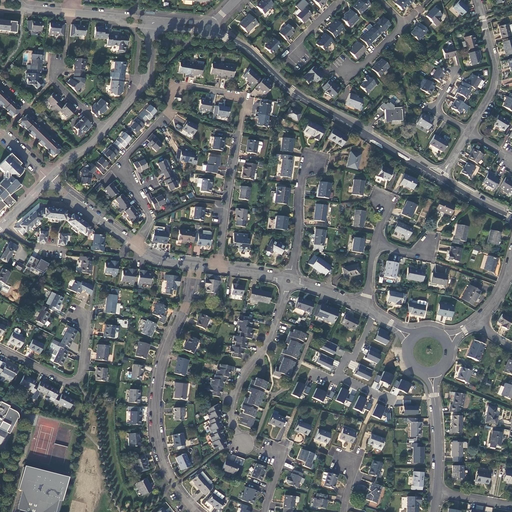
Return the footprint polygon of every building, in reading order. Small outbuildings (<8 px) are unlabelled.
[(264,14),(273,5),(267,0),(261,0),(262,1),(256,6),(264,14)] [(365,0),(360,0),(352,8),(359,14),(366,8),(367,9),(371,6),(365,0)] [(412,1),(411,0),(399,0),(395,4),(401,11),(407,4),(409,5),(412,1)] [(468,9),(463,4),(462,4),(459,1),(453,8),(461,16),(468,9)] [(435,25),(440,20),(438,18),(441,15),(437,11),(439,9),(436,6),(431,11),(426,16),(435,25)] [(311,15),(305,8),(296,16),(303,24),(306,20),(311,15)] [(349,27),(358,19),(350,10),(347,13),(346,12),(343,15),(345,16),(342,19),(349,27)] [(257,23),(249,14),(246,17),(246,18),(239,25),(247,33),(257,23)] [(375,24),(372,27),(380,35),(390,25),(383,18),(376,24),(375,24)] [(17,22),(0,20),(0,30),(8,31),(8,32),(17,32),(17,25),(16,25),(17,22)] [(42,22),(27,21),(26,30),(28,30),(42,32),(42,22)] [(344,28),(336,21),(326,30),(335,38),(338,35),(337,34),(344,28)] [(60,35),(64,36),(65,24),(61,24),(61,23),(56,22),(56,24),(50,23),(48,35),(55,36),(55,34),(59,34),(60,35)] [(86,26),(75,25),(71,24),(70,36),(74,37),(75,36),(79,36),(80,35),(85,36),(86,26)] [(428,32),(420,24),(410,34),(418,41),(424,35),(425,35),(428,32)] [(508,24),(498,27),(501,39),(511,36),(510,33),(511,32),(511,24),(508,25),(508,24)] [(286,40),(295,32),(288,25),(279,34),(286,40)] [(104,29),(104,27),(100,27),(95,27),(94,38),(107,39),(108,34),(108,30),(104,29)] [(376,38),(369,30),(360,39),(368,47),(371,44),(371,43),(376,38)] [(108,34),(107,39),(106,46),(111,46),(111,45),(118,46),(117,50),(125,51),(125,45),(126,45),(127,40),(125,37),(119,37),(118,35),(108,34)] [(332,41),(325,34),(321,37),(322,38),(316,44),(318,47),(320,47),(323,50),(332,41)] [(467,50),(477,47),(474,35),(464,38),(467,50)] [(275,51),(281,46),(274,39),(264,48),(271,54),(274,51),(275,51)] [(511,39),(502,42),(506,56),(511,54),(511,39)] [(356,59),(365,50),(357,42),(352,46),(352,49),(349,52),(356,59)] [(442,60),(453,58),(451,48),(450,48),(440,51),(442,60)] [(479,51),(468,53),(472,66),(481,63),(480,58),(481,58),(479,51)] [(30,69),(41,70),(42,60),(41,60),(41,56),(31,54),(31,59),(31,66),(30,66),(30,69)] [(74,73),(84,74),(85,66),(86,59),(76,59),(75,62),(74,62),(74,69),(75,69),(74,73)] [(383,73),(389,67),(382,59),(372,69),(380,78),(384,74),(383,73)] [(112,77),(124,78),(125,63),(115,62),(114,72),(112,72),(112,77)] [(185,77),(189,77),(192,64),(189,64),(188,62),(185,63),(180,62),(178,72),(186,74),(185,77)] [(192,64),(189,77),(194,78),(194,75),(201,76),(201,75),(203,66),(198,65),(196,63),(194,65),(192,64)] [(217,78),(221,79),(223,66),(221,65),(219,63),(217,64),(212,63),(210,73),(217,75),(217,78)] [(223,66),(221,79),(225,79),(226,76),(233,77),(235,67),(229,67),(228,64),(224,64),(223,66)] [(302,79),(305,82),(309,78),(312,80),(315,84),(324,75),(321,72),(320,73),(314,67),(302,79)] [(446,72),(439,68),(438,67),(431,78),(439,83),(446,72)] [(40,80),(41,70),(30,69),(30,73),(26,73),(26,79),(27,79),(27,83),(28,85),(33,85),(37,89),(42,82),(40,80)] [(250,88),(259,78),(257,76),(257,73),(255,74),(250,69),(243,77),(249,83),(247,85),(250,88)] [(84,78),(84,74),(74,73),(74,79),(73,80),(70,78),(66,82),(76,92),(80,87),(83,87),(84,86),(84,78)] [(380,83),(374,76),(371,79),(367,75),(363,79),(364,80),(362,82),(362,83),(359,86),(366,93),(372,87),(374,87),(376,85),(377,86),(380,83)] [(474,88),(475,89),(481,80),(472,75),(469,81),(468,80),(466,84),(474,88)] [(123,82),(124,78),(112,77),(110,91),(113,91),(113,94),(114,95),(118,95),(120,94),(120,92),(122,92),(123,86),(122,86),(122,82),(123,82)] [(272,87),(263,79),(254,89),(257,92),(260,89),(266,94),(272,87)] [(418,88),(420,90),(426,80),(423,79),(422,79),(418,87),(418,88)] [(340,90),(329,80),(323,87),(325,90),(324,94),(329,96),(332,99),(340,90)] [(429,95),(435,85),(426,80),(420,90),(429,95)] [(474,88),(466,84),(464,83),(457,94),(466,99),(469,93),(471,93),(474,88)] [(0,106),(1,107),(2,106),(8,112),(7,113),(11,117),(12,116),(13,116),(12,117),(13,118),(18,113),(17,112),(20,108),(16,103),(15,104),(9,99),(10,98),(5,93),(4,94),(1,91),(1,90),(0,88),(0,106)] [(55,110),(61,104),(58,101),(60,99),(53,93),(46,101),(52,106),(50,109),(53,111),(55,110)] [(345,105),(355,109),(356,106),(358,105),(360,106),(363,100),(358,98),(357,96),(350,93),(345,105)] [(511,94),(510,94),(503,107),(511,112),(511,110),(511,94)] [(210,111),(212,98),(208,97),(207,101),(200,100),(199,109),(204,110),(205,113),(208,111),(210,111)] [(95,109),(97,117),(101,114),(103,114),(109,107),(106,105),(106,104),(101,99),(97,103),(95,103),(94,105),(94,107),(91,108),(91,112),(95,109)] [(459,113),(465,104),(456,99),(450,108),(459,113)] [(63,106),(61,104),(55,110),(58,113),(60,111),(67,118),(76,110),(70,103),(67,103),(63,106)] [(215,106),(213,114),(217,114),(217,116),(219,116),(221,119),(223,117),(228,117),(229,108),(223,106),(223,103),(219,103),(218,106),(215,106)] [(256,110),(255,114),(269,117),(269,114),(271,112),(270,110),(271,104),(262,103),(261,103),(260,111),(256,110)] [(139,116),(145,121),(147,119),(149,120),(152,117),(152,116),(156,111),(150,105),(145,110),(144,109),(139,116)] [(301,114),(290,108),(286,115),(297,121),(301,114)] [(384,109),(385,120),(387,120),(388,123),(392,123),(392,121),(402,121),(402,108),(394,108),(394,109),(384,109)] [(268,119),(269,117),(255,114),(255,118),(258,119),(257,126),(267,128),(268,123),(270,121),(268,119)] [(35,139),(36,139),(38,136),(41,138),(38,141),(39,142),(38,143),(42,147),(43,146),(49,151),(47,152),(52,156),(53,155),(54,155),(53,156),(54,157),(59,152),(58,151),(61,148),(56,143),(55,143),(50,138),(51,138),(46,133),(45,134),(41,130),(42,129),(37,124),(36,125),(31,120),(32,119),(27,115),(24,118),(23,117),(18,122),(18,123),(19,122),(20,123),(19,125),(23,128),(24,127),(29,132),(28,134),(33,138),(34,136),(35,137),(34,138),(35,139)] [(428,118),(422,115),(416,124),(427,130),(434,120),(429,117),(428,118)] [(503,132),(509,122),(498,115),(493,125),(503,132)] [(85,118),(84,116),(74,127),(77,130),(77,134),(81,134),(84,131),(86,132),(92,125),(89,122),(85,122),(85,118)] [(143,124),(145,121),(139,116),(133,122),(134,123),(130,127),(136,133),(141,129),(144,126),(143,124)] [(193,135),(198,126),(187,121),(183,128),(177,124),(176,126),(178,128),(180,129),(182,130),(182,129),(193,135)] [(324,129),(309,121),(304,132),(314,137),(313,139),(318,141),(324,129)] [(347,137),(333,129),(327,138),(341,147),(347,137)] [(114,144),(120,149),(122,146),(124,148),(127,145),(126,144),(131,139),(125,133),(124,133),(120,138),(119,137),(116,140),(116,141),(114,144)] [(152,134),(147,140),(150,142),(147,145),(151,148),(152,147),(156,151),(162,145),(157,141),(158,140),(155,137),(155,136),(152,134)] [(448,143),(435,135),(429,144),(442,152),(448,143)] [(214,137),(212,149),(222,151),(223,143),(224,143),(224,139),(214,137)] [(292,152),(293,139),(282,138),(280,151),(292,152)] [(258,141),(249,140),(248,147),(246,147),(246,152),(256,154),(257,152),(257,148),(258,141)] [(117,152),(120,149),(114,144),(112,146),(111,146),(107,150),(108,150),(104,155),(109,159),(111,161),(115,156),(116,157),(119,153),(117,152)] [(474,149),(468,159),(477,164),(480,159),(482,159),(483,157),(482,156),(482,154),(474,149)] [(192,163),(194,153),(181,151),(179,161),(192,163)] [(357,170),(361,154),(351,152),(347,167),(357,170)] [(10,154),(8,156),(18,166),(21,164),(10,154)] [(292,160),(292,156),(281,154),(281,159),(282,159),(280,177),(291,178),(293,160),(292,160)] [(0,199),(0,200),(6,205),(8,208),(11,206),(15,201),(9,195),(14,190),(15,191),(21,186),(19,184),(19,185),(11,178),(15,175),(18,177),(21,174),(23,170),(18,166),(8,156),(0,164),(0,169),(4,173),(4,179),(0,182),(0,199)] [(220,159),(209,157),(208,165),(206,165),(205,172),(217,173),(218,167),(219,167),(220,159)] [(89,167),(95,172),(97,169),(101,173),(104,169),(108,164),(106,162),(102,158),(97,162),(96,162),(93,165),(91,164),(89,167)] [(139,180),(143,178),(140,172),(142,171),(142,170),(147,168),(144,160),(138,163),(137,162),(133,164),(136,170),(134,171),(139,180)] [(165,177),(172,173),(170,170),(171,170),(169,165),(168,166),(165,160),(157,164),(160,170),(159,170),(161,174),(164,173),(165,177)] [(257,164),(245,163),(244,167),(243,167),(242,178),(253,180),(255,169),(256,169),(257,164)] [(469,178),(475,168),(467,163),(461,173),(469,178)] [(393,171),(382,166),(377,177),(382,179),(383,178),(389,181),(393,171)] [(92,174),(95,172),(89,167),(86,169),(88,171),(86,174),(81,173),(81,178),(81,184),(89,185),(90,179),(91,179),(92,174)] [(173,177),(172,173),(165,177),(166,180),(164,181),(166,185),(167,185),(170,191),(178,187),(175,181),(176,180),(174,176),(173,177)] [(499,180),(493,177),(488,174),(483,183),(494,190),(499,180)] [(417,180),(404,175),(400,184),(412,190),(417,180)] [(511,180),(506,177),(496,194),(499,195),(500,192),(499,192),(501,188),(504,190),(503,192),(507,195),(509,193),(511,195),(511,193),(511,181),(511,180)] [(210,189),(212,180),(202,179),(201,187),(200,191),(210,193),(211,189),(210,189)] [(362,196),(364,181),(354,180),(352,195),(362,196)] [(331,183),(319,181),(317,197),(329,199),(331,183)] [(115,187),(112,183),(106,188),(100,183),(95,189),(98,191),(101,188),(104,190),(106,194),(107,193),(111,198),(116,194),(118,192),(114,187),(115,187)] [(248,200),(251,187),(241,186),(240,190),(241,190),(239,199),(248,200)] [(287,204),(289,189),(277,187),(274,203),(287,204)] [(145,194),(150,204),(152,203),(155,210),(159,208),(158,206),(165,203),(161,196),(155,198),(155,197),(152,198),(149,193),(145,194)] [(122,194),(121,195),(119,197),(115,200),(119,205),(118,205),(121,209),(118,211),(121,214),(124,211),(130,207),(128,204),(129,202),(127,198),(126,199),(122,194)] [(454,206),(439,200),(436,209),(450,215),(454,206)] [(411,218),(416,205),(407,201),(401,214),(411,218)] [(325,222),(327,206),(317,204),(316,208),(315,208),(314,220),(325,222)] [(135,211),(131,206),(130,207),(124,211),(128,216),(128,217),(130,221),(132,224),(139,219),(136,216),(139,214),(136,210),(135,211)] [(22,235),(23,235),(31,228),(33,230),(38,226),(36,223),(43,217),(51,219),(51,222),(58,223),(58,219),(65,220),(67,211),(63,210),(63,209),(59,209),(59,210),(53,209),(53,208),(49,207),(49,209),(45,208),(45,212),(42,211),(41,211),(40,211),(37,213),(35,211),(32,214),(31,213),(29,215),(30,216),(25,221),(24,219),(21,222),(22,223),(19,225),(21,227),(18,230),(22,235)] [(203,220),(204,208),(195,207),(194,219),(203,220)] [(246,221),(247,210),(236,209),(236,213),(237,213),(236,220),(246,221)] [(363,227),(365,211),(355,210),(353,226),(363,227)] [(88,237),(93,229),(87,225),(88,223),(85,221),(84,222),(79,218),(80,217),(77,215),(76,216),(73,214),(67,222),(73,226),(71,229),(77,233),(79,230),(88,237)] [(286,230),(287,217),(276,216),(275,229),(286,230)] [(412,228),(397,222),(394,231),(408,237),(412,228)] [(453,239),(452,243),(462,245),(463,241),(466,242),(468,226),(457,224),(454,239),(453,239)] [(313,244),(323,246),(324,246),(326,231),(315,229),(313,244)] [(168,232),(164,232),(154,230),(154,234),(153,234),(152,241),(158,242),(163,243),(163,244),(167,244),(168,232)] [(185,241),(193,242),(195,233),(191,232),(179,230),(178,240),(185,241)] [(497,245),(501,232),(491,230),(487,242),(497,245)] [(40,242),(45,243),(46,232),(43,231),(40,231),(39,237),(38,237),(37,242),(39,242),(40,242)] [(198,232),(197,245),(201,246),(201,245),(210,246),(211,236),(210,236),(202,234),(203,232),(198,232)] [(247,235),(234,233),(232,243),(235,243),(234,248),(248,250),(249,240),(247,240),(247,235)] [(58,245),(59,245),(62,242),(65,245),(66,245),(67,241),(65,240),(66,234),(59,234),(58,245)] [(94,251),(103,252),(104,248),(103,247),(103,243),(102,243),(103,235),(94,234),(92,246),(94,247),(94,251)] [(364,239),(354,237),(352,252),(362,253),(364,239)] [(285,247),(271,240),(266,251),(270,254),(272,250),(281,255),(285,247)] [(18,247),(10,242),(0,258),(0,259),(6,263),(13,252),(15,253),(18,247)] [(459,262),(462,248),(451,246),(449,254),(448,254),(447,260),(459,262)] [(91,257),(79,256),(79,260),(81,261),(81,265),(82,265),(81,272),(82,272),(82,273),(90,274),(92,262),(91,261),(91,257)] [(498,259),(487,256),(484,269),(494,273),(498,259)] [(318,257),(315,261),(311,266),(324,276),(331,267),(318,257)] [(311,266),(315,261),(310,258),(306,263),(311,266)] [(35,259),(32,265),(28,262),(26,267),(30,269),(31,267),(43,274),(42,276),(43,276),(49,264),(43,261),(42,262),(39,261),(35,259)] [(395,278),(398,263),(387,261),(384,276),(395,278)] [(114,262),(110,262),(110,263),(105,263),(104,273),(112,274),(112,277),(116,278),(118,267),(114,267),(114,262)] [(357,264),(342,268),(345,277),(359,274),(357,264)] [(422,282),(425,268),(421,267),(420,270),(408,268),(406,279),(422,282)] [(0,281),(5,284),(10,273),(2,269),(0,273),(0,281)] [(134,285),(135,275),(131,275),(131,270),(128,270),(127,271),(122,271),(121,281),(129,282),(129,284),(134,285)] [(142,276),(138,275),(137,285),(142,286),(142,283),(151,284),(152,274),(147,273),(147,272),(143,272),(142,276)] [(447,275),(432,272),(430,283),(445,286),(447,275)] [(178,276),(165,275),(164,281),(166,281),(164,294),(171,295),(172,290),(176,291),(176,286),(178,286),(178,282),(177,282),(178,276)] [(70,290),(75,281),(72,279),(67,288),(70,290)] [(220,281),(206,279),(206,284),(205,283),(205,287),(206,288),(205,293),(215,294),(216,285),(219,286),(220,281)] [(91,295),(92,285),(89,284),(88,285),(82,281),(81,284),(75,281),(70,290),(76,293),(76,292),(80,294),(82,291),(84,290),(85,290),(85,292),(91,295)] [(242,296),(243,286),(237,286),(238,284),(232,284),(231,294),(242,296)] [(480,291),(469,285),(461,299),(472,305),(480,291)] [(249,299),(250,300),(258,301),(269,304),(271,293),(251,289),(249,299)] [(400,306),(401,303),(403,293),(388,291),(386,301),(393,302),(396,303),(395,305),(400,306)] [(48,309),(53,311),(54,308),(58,310),(63,298),(55,294),(52,300),(50,305),(48,305),(46,308),(48,309)] [(115,314),(117,295),(106,294),(104,313),(115,314)] [(313,302),(298,297),(294,307),(310,313),(313,302)] [(417,304),(408,302),(407,311),(411,312),(410,314),(423,316),(425,306),(417,304)] [(157,303),(152,314),(161,319),(165,311),(166,312),(168,308),(157,303)] [(338,311),(321,304),(316,317),(333,323),(338,311)] [(453,307),(439,304),(437,315),(451,317),(453,307)] [(46,312),(48,309),(46,308),(41,305),(39,309),(41,310),(35,321),(44,325),(49,314),(46,312)] [(205,330),(210,318),(201,314),(195,325),(205,330)] [(359,321),(345,314),(341,324),(354,330),(359,321)] [(511,320),(502,314),(497,322),(503,325),(502,327),(506,330),(511,320)] [(231,357),(241,358),(243,349),(246,349),(247,345),(245,344),(247,338),(251,339),(252,335),(250,335),(252,328),(251,328),(252,322),(251,321),(252,318),(242,316),(241,320),(238,319),(237,326),(239,326),(238,332),(240,333),(239,337),(234,336),(232,342),(235,342),(234,347),(230,346),(229,353),(232,353),(231,357)] [(151,338),(157,324),(147,320),(141,333),(151,338)] [(115,326),(105,325),(104,333),(103,333),(103,337),(114,338),(115,332),(115,326)] [(77,331),(69,327),(61,343),(59,342),(57,346),(58,347),(66,351),(68,347),(69,348),(71,344),(73,345),(74,343),(72,342),(77,331)] [(388,332),(379,328),(374,340),(385,345),(389,337),(386,336),(388,332)] [(305,334),(294,330),(292,333),(290,332),(285,343),(288,344),(286,350),(283,349),(278,361),(281,362),(279,368),(276,367),(273,375),(279,377),(280,373),(289,377),(291,372),(289,372),(292,366),(293,366),(294,362),(286,359),(288,356),(294,358),(295,355),(297,356),(298,352),(297,351),(298,348),(300,349),(301,345),(293,341),(294,338),(301,341),(302,338),(304,338),(305,334)] [(12,333),(8,341),(20,348),(24,339),(18,336),(13,333),(12,333)] [(193,354),(199,340),(189,336),(186,344),(185,344),(183,349),(193,354)] [(337,345),(324,339),(320,348),(333,355),(337,345)] [(44,345),(32,340),(29,348),(40,353),(44,345)] [(477,362),(485,345),(474,341),(467,357),(477,362)] [(145,359),(150,345),(139,342),(134,356),(145,359)] [(107,361),(109,346),(97,345),(95,360),(107,361)] [(379,351),(370,346),(365,358),(376,364),(380,355),(378,354),(379,351)] [(68,351),(66,351),(58,347),(57,350),(58,351),(56,356),(53,355),(52,355),(50,359),(51,361),(61,366),(67,355),(66,354),(68,351)] [(321,353),(316,363),(330,369),(334,360),(321,353)] [(185,376),(189,360),(177,357),(176,361),(177,362),(174,373),(185,376)] [(511,361),(509,360),(503,372),(511,375),(511,361)] [(4,367),(1,365),(0,367),(0,373),(1,374),(0,375),(11,381),(17,370),(6,364),(4,367)] [(373,370),(360,364),(355,374),(368,380),(373,370)] [(141,380),(143,366),(133,365),(131,379),(141,380)] [(233,372),(234,367),(220,365),(219,369),(217,369),(215,375),(214,375),(213,379),(211,378),(210,385),(209,385),(208,391),(211,392),(210,396),(220,397),(221,394),(222,387),(223,387),(224,381),(225,382),(226,377),(228,378),(229,371),(233,372)] [(466,383),(471,372),(462,367),(457,379),(466,383)] [(105,382),(107,368),(96,368),(95,376),(96,376),(95,381),(105,382)] [(381,377),(377,375),(374,382),(378,383),(379,381),(389,385),(394,376),(384,371),(381,377)] [(30,392),(34,394),(35,391),(38,387),(34,385),(36,381),(24,375),(20,384),(31,390),(30,392)] [(266,382),(256,378),(254,381),(252,380),(248,392),(250,393),(248,399),(245,398),(241,409),(243,410),(242,413),(241,413),(240,417),(242,418),(240,424),(250,429),(254,418),(256,414),(254,413),(255,410),(249,407),(250,404),(257,407),(258,403),(260,404),(263,396),(261,396),(262,392),(256,390),(257,387),(265,390),(267,386),(265,385),(266,382)] [(406,393),(411,384),(401,379),(400,382),(396,380),(393,387),(406,393)] [(298,382),(291,395),(299,398),(303,389),(305,385),(298,382)] [(42,386),(39,384),(38,387),(35,391),(39,393),(39,391),(51,397),(55,389),(44,383),(42,386)] [(185,399),(187,384),(175,383),(174,387),(175,387),(174,398),(185,399)] [(510,399),(511,394),(511,386),(505,384),(503,387),(500,386),(497,394),(510,399)] [(312,397),(322,402),(325,396),(326,394),(327,393),(317,388),(312,397)] [(345,400),(346,397),(349,391),(341,388),(335,400),(343,404),(345,400)] [(139,404),(140,390),(130,389),(128,403),(139,404)] [(449,412),(459,413),(460,407),(462,407),(465,395),(454,393),(453,401),(452,405),(450,405),(449,412)] [(60,398),(56,396),(53,403),(56,406),(57,403),(69,410),(70,409),(72,411),(74,408),(71,406),(74,400),(62,394),(60,398)] [(364,405),(367,399),(359,396),(353,408),(361,412),(362,408),(364,405)] [(0,443),(1,444),(6,432),(9,434),(17,419),(18,419),(19,419),(19,418),(19,417),(19,416),(19,415),(18,414),(17,413),(17,412),(16,412),(9,408),(10,407),(0,402),(0,443)] [(218,451),(227,447),(225,443),(223,437),(224,436),(221,430),(219,427),(222,426),(219,420),(220,419),(218,416),(221,414),(219,408),(220,408),(218,404),(207,410),(209,413),(207,415),(209,420),(208,421),(209,425),(207,426),(210,432),(212,435),(209,437),(212,442),(211,443),(214,449),(216,448),(218,451)] [(371,415),(380,419),(381,415),(383,412),(385,408),(377,404),(371,415)] [(404,406),(403,406),(403,414),(404,414),(417,414),(417,406),(407,406),(404,406)] [(485,423),(496,425),(497,417),(495,417),(496,408),(488,406),(485,423)] [(184,420),(183,408),(174,408),(174,421),(184,420)] [(141,425),(141,411),(130,411),(130,425),(141,425)] [(285,419),(272,414),(269,423),(281,428),(285,419)] [(461,434),(462,416),(452,416),(452,429),(451,429),(451,433),(461,434)] [(418,418),(407,418),(407,423),(410,423),(410,437),(420,437),(420,426),(422,426),(422,422),(418,422),(418,418)] [(310,426),(297,421),(294,430),(307,435),(310,426)] [(356,433),(343,428),(339,439),(352,443),(356,433)] [(331,434),(318,429),(314,439),(327,444),(331,434)] [(500,446),(502,433),(492,432),(490,447),(495,448),(495,446),(500,446)] [(138,433),(128,433),(129,447),(140,446),(139,438),(138,433)] [(184,445),(182,434),(172,435),(174,447),(184,445)] [(368,444),(373,445),(376,446),(375,448),(381,450),(385,439),(372,434),(368,444)] [(419,447),(419,443),(412,443),(412,447),(413,447),(413,463),(423,463),(423,447),(419,447)] [(453,462),(462,463),(461,457),(462,457),(462,448),(462,443),(452,443),(451,457),(453,457),(453,462)] [(313,454),(302,450),(300,455),(299,455),(297,459),(303,461),(304,461),(303,466),(310,469),(312,464),(310,463),(313,454)] [(191,466),(185,454),(175,458),(181,470),(191,466)] [(143,455),(132,458),(136,473),(147,469),(146,465),(148,464),(146,459),(144,459),(143,455)] [(234,475),(239,465),(230,461),(226,459),(222,470),(234,475)] [(377,477),(382,464),(373,461),(368,474),(377,477)] [(261,481),(266,468),(256,464),(251,477),(261,481)] [(59,511),(68,478),(23,466),(18,489),(21,490),(24,490),(19,509),(30,511),(59,511)] [(463,466),(453,466),(453,479),(467,479),(467,471),(463,471),(463,466)] [(490,470),(478,468),(475,482),(488,484),(490,474),(489,474),(490,470)] [(303,474),(294,470),(293,474),(292,474),(290,478),(288,484),(297,488),(299,482),(301,478),(303,474)] [(511,483),(511,471),(506,471),(505,475),(504,475),(503,480),(510,482),(510,483),(511,483)] [(202,472),(199,474),(206,482),(209,479),(202,472)] [(421,490),(423,473),(413,472),(412,486),(411,486),(411,489),(421,490)] [(338,476),(327,473),(323,486),(334,489),(338,476)] [(199,489),(204,496),(214,486),(212,483),(207,487),(205,484),(207,482),(206,482),(199,474),(192,480),(197,486),(196,486),(199,489)] [(152,491),(146,478),(136,483),(142,496),(152,491)] [(379,490),(380,486),(371,483),(368,490),(370,493),(366,495),(365,499),(376,504),(380,491),(379,490)] [(252,504),(255,498),(253,498),(256,491),(246,487),(241,500),(252,504)] [(19,509),(24,490),(21,490),(16,508),(19,509)] [(215,491),(213,494),(221,500),(223,497),(215,491)] [(326,495),(317,493),(316,498),(314,498),(313,507),(325,509),(326,502),(325,502),(326,495)] [(207,502),(218,510),(224,502),(221,500),(213,494),(207,502)] [(295,497),(284,495),(283,508),(293,510),(294,502),(295,497)] [(420,497),(407,497),(406,511),(417,511),(418,503),(420,503),(420,497)]
